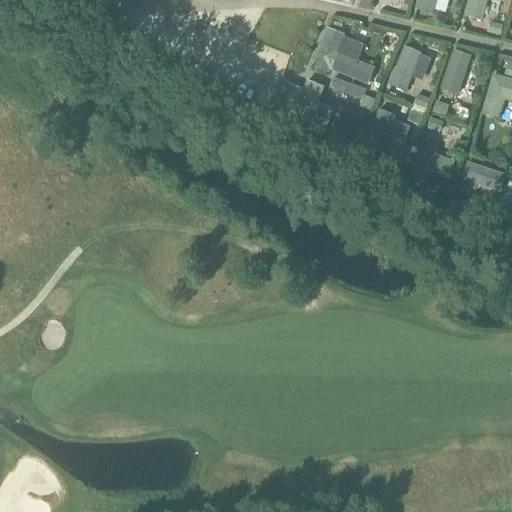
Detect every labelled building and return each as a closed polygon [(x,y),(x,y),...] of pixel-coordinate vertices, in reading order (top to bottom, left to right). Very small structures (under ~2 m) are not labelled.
[(439,0),(418,0),(416,9),(435,14),(439,0)] [(468,0),(465,14),(483,19),(488,0),(496,0),(506,2),(506,0),(468,0)] [(488,34),(500,36),(502,27),(490,24),(488,34)] [(363,42),(328,27),(313,67),(328,73),(326,78),(334,81),(331,89),(362,101),(364,95),(375,68),(356,60),(363,42)] [(424,53),(405,46),(389,84),(408,92),(424,53)] [(471,55),(454,50),(441,90),(457,95),(471,55)] [(511,80),(493,75),(481,115),(499,120),(505,101),(511,103),(511,80)] [(304,90),(285,81),(273,109),(324,131),(333,108),(320,102),(326,87),(309,80),(304,90)] [(426,110),(429,101),(418,96),(414,105),(426,110)] [(364,97),(360,107),(371,111),(374,101),(364,97)] [(402,108),(381,99),(361,149),(381,157),(390,135),(405,141),(411,126),(397,121),(402,108)] [(448,107),(437,103),(433,112),(445,116),(448,107)] [(408,122),(420,126),(423,117),(412,112),(408,122)] [(439,133),(443,124),(431,119),(428,128),(439,133)] [(467,144),(457,140),(453,152),(462,156),(467,144)] [(351,159),(356,146),(344,142),(339,155),(351,159)] [(438,150),(420,144),(406,184),(424,191),(431,172),(450,179),(456,163),(436,156),(438,150)] [(508,173),(468,160),(462,178),(470,181),(468,188),(478,192),(481,184),(502,191),(508,173)]
